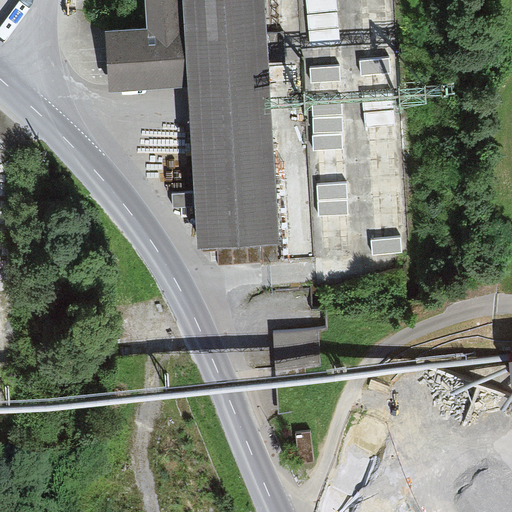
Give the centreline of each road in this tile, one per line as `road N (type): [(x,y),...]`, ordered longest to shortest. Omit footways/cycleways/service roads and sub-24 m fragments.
road 1 (tertiary): [(19,93),(88,162),(168,264),(278,511)]
road 2 (track): [(305,511),(349,395),(372,361),(415,331),(511,305)]
